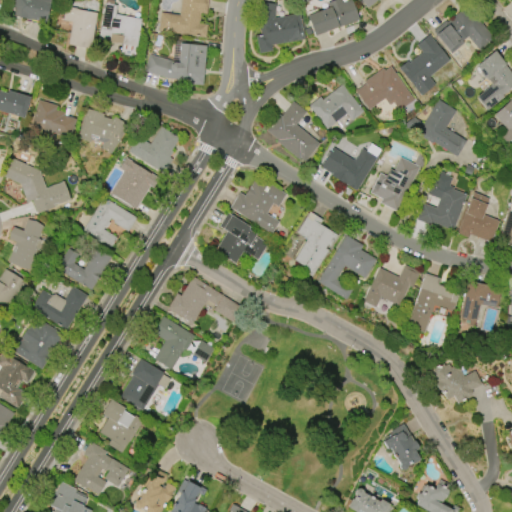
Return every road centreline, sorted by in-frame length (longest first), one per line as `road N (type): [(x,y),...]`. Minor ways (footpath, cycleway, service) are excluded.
road 1 (residential): [(171,246),(378,353),(480,509),(226,474),(196,442)]
road 2 (residential): [(283,74),(226,102),(211,151),(0,488)]
road 3 (residential): [(6,511),(235,143)]
road 4 (residential): [(511,269),(450,259),(387,235),(166,105)]
road 5 (residential): [(166,105),(0,31)]
road 6 (residential): [(0,62),(122,101),(166,105)]
road 7 (residential): [(426,0),(358,50),(283,74)]
